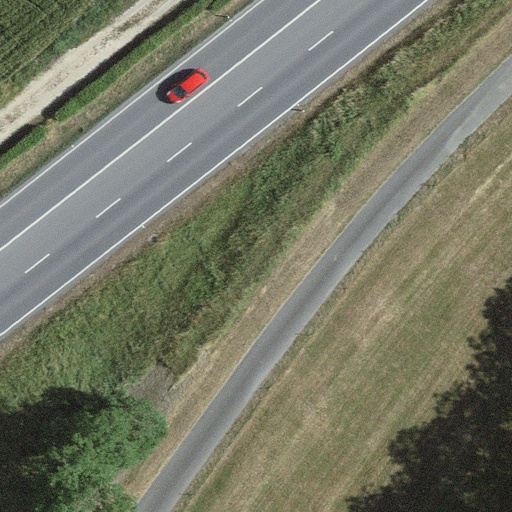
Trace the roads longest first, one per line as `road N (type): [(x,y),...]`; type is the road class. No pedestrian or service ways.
road 1 (unclassified): [(511,77),(413,175),(306,301),(150,511)]
road 2 (primary): [(347,0),(0,272)]
road 3 (track): [(0,125),(156,0)]
